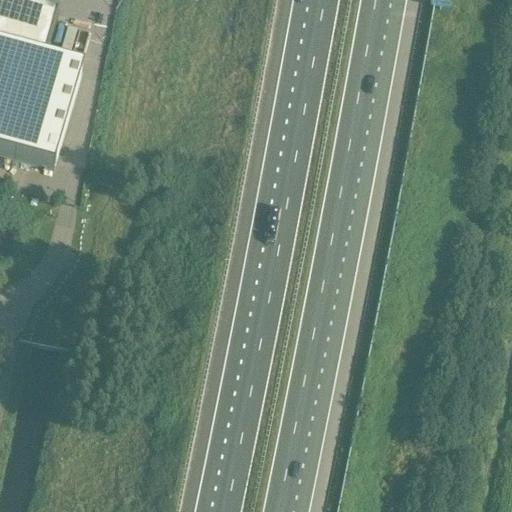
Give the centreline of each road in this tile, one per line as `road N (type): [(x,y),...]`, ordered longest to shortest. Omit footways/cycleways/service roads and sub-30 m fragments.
road 1 (motorway): [(321,0),(222,511)]
road 2 (motorway): [(277,511),(375,0)]
road 3 (track): [(55,511),(89,279),(122,162),(147,0)]
road 4 (unknown): [(27,0),(89,33),(99,60),(62,257),(29,291)]
